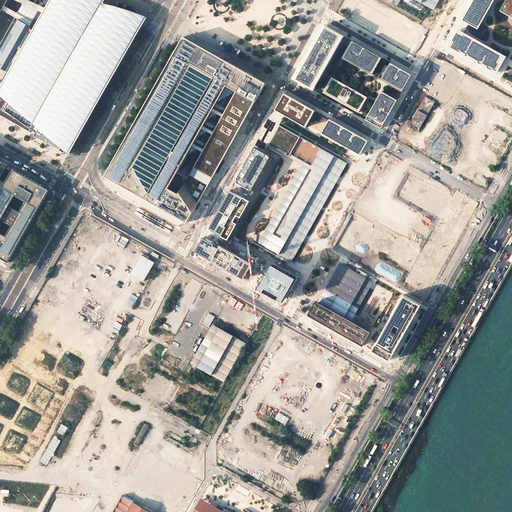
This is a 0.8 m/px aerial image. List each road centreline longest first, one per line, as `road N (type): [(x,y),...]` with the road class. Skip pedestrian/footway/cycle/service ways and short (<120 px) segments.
road 1 (unknown): [(12,281),(348,469)]
road 2 (trunk): [(511,215),(344,511)]
road 3 (trunk): [(362,511),(511,247)]
road 4 (unknown): [(181,259),(57,480)]
road 5 (tertiary): [(398,381),(181,259)]
road 6 (residential): [(181,259),(281,83)]
road 7 (tertiary): [(497,205),(398,381)]
road 8 (residential): [(0,475),(172,491)]
road 9 (tertiary): [(0,335),(82,196)]
road 10 (tertiary): [(398,381),(319,511)]
road 11 (residential): [(383,140),(497,205)]
